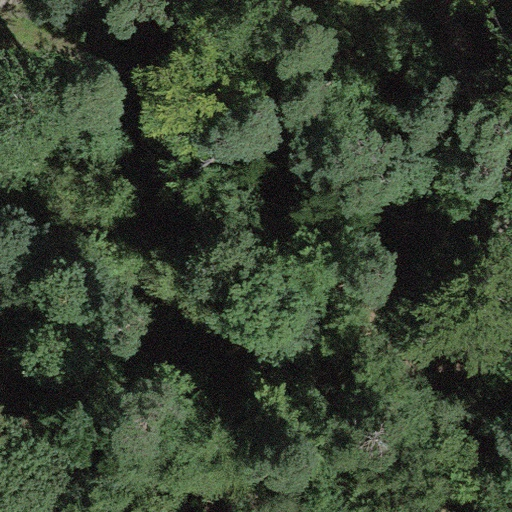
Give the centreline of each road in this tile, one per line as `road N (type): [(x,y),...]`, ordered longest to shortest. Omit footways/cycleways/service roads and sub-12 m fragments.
road 1 (track): [(0,34),(259,98),(511,215)]
road 2 (track): [(443,0),(511,207)]
